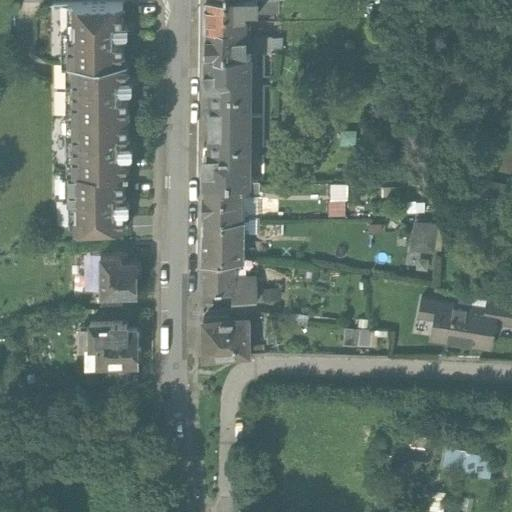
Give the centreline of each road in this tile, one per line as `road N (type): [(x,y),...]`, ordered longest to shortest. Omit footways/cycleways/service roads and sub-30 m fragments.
road 1 (residential): [(183,468),(177,0)]
road 2 (unclassified): [(511,378),(257,366),(233,385),(229,450),(219,464),(183,468)]
